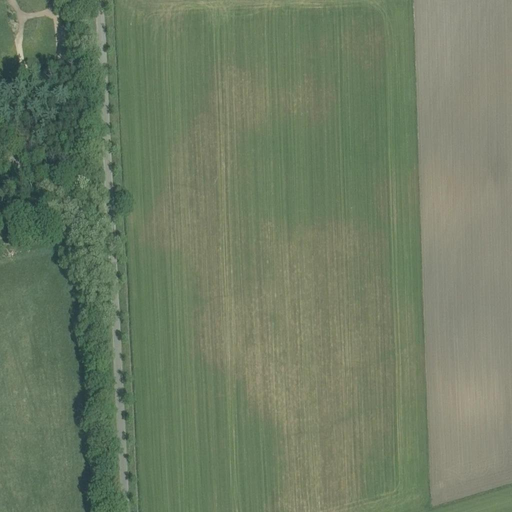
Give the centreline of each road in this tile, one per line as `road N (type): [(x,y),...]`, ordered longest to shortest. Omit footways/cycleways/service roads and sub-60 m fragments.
road 1 (unclassified): [(125,511),(99,0)]
road 2 (track): [(109,208),(77,209),(0,146)]
